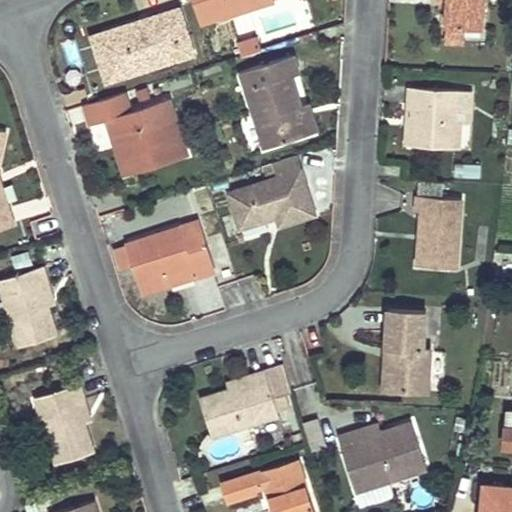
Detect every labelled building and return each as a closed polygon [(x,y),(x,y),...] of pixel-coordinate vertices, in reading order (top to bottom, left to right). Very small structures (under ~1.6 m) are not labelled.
[(203,0),(194,3),(201,24),(275,0),(203,0)] [(433,0),(436,0),(444,1),(444,9),(443,26),(481,28),(483,0),(433,0)] [(444,1),(436,0),(435,8),(444,9),(444,1)] [(138,19),(104,30),(119,76),(193,52),(178,6),(146,17),(148,23),(141,25),(138,19)] [(146,17),(138,19),(141,25),(148,23),(146,17)] [(119,76),(104,30),(88,35),(104,81),(119,76)] [(257,36),(237,42),(241,54),(261,48),(257,36)] [(294,53),(241,70),(266,148),(311,133),(302,105),(293,75),(300,73),(294,53)] [(467,121),(469,91),(408,88),(407,103),(413,104),(410,144),(454,147),(456,121),(467,121)] [(130,109),(124,91),(84,104),(90,125),(108,119),(114,139),(125,136),(127,143),(122,144),(131,172),(187,155),(169,97),(130,109)] [(309,102),(302,105),(311,133),(319,130),(309,102)] [(0,158),(7,130),(0,128),(0,228),(15,224),(2,182),(0,183),(0,158)] [(125,136),(114,139),(125,174),(131,172),(122,144),(127,143),(125,136)] [(297,155),(272,163),(277,176),(228,191),(239,228),(269,218),(266,212),(276,209),(278,216),(281,225),(315,214),(297,155)] [(479,176),(480,163),(454,162),(453,175),(479,176)] [(459,196),(416,194),(415,209),(420,209),(418,236),(425,236),(424,242),(418,242),(417,263),(457,265),(459,196)] [(266,212),(269,218),(278,216),(276,209),(266,212)] [(199,223),(127,245),(140,284),(193,268),(195,278),(215,272),(199,223)] [(43,266),(0,278),(0,291),(17,347),(56,334),(46,305),(40,284),(48,282),(43,266)] [(193,268),(140,284),(143,294),(195,278),(193,268)] [(40,284),(46,305),(54,303),(48,282),(40,284)] [(424,309),(387,307),(385,344),(392,344),(390,385),(427,387),(428,373),(442,373),(444,349),(430,348),(430,345),(422,345),(424,309)] [(392,344),(385,344),(382,385),(390,385),(392,344)] [(232,387),(201,397),(214,435),(281,414),(275,395),(292,389),(284,363),(250,375),(252,381),(232,387)] [(250,375),(230,381),(232,387),(252,381),(250,375)] [(80,384),(34,398),(54,466),(91,454),(83,425),(77,403),(84,400),(80,384)] [(84,400),(77,403),(83,425),(91,422),(84,400)] [(310,447),(323,444),(317,417),(304,420),(310,447)] [(356,431),(339,436),(356,490),(428,467),(414,421),(382,431),(358,439),(356,431)] [(356,431),(358,439),(382,431),(380,424),(356,431)] [(316,511),(299,458),(223,483),(228,501),(259,491),(256,484),(265,482),(267,489),(269,496),(274,495),(276,504),(271,505),(273,511),(316,511)] [(256,484),(259,491),(267,489),(265,482),(256,484)] [(511,511),(511,484),(486,482),(483,511),(511,511)] [(97,511),(94,500),(56,511),(97,511)]
